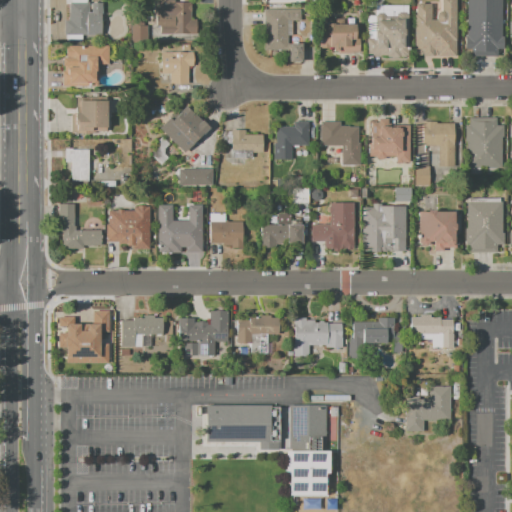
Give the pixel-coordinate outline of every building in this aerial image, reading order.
[(196,34),(160,34),(160,26),(157,26),(157,9),(158,9),(157,0),(174,0),(174,3),(190,3),(190,20),(196,20),(196,34)] [(455,0),(455,55),(437,55),(437,54),(433,54),(433,55),(422,55),(422,54),(416,54),(416,53),(414,53),(414,14),(416,14),(416,3),(418,3),(418,2),(423,2),(423,3),(430,3),(431,19),(436,19),(436,16),(436,13),(438,11),(441,10),(441,0),(455,0)] [(502,50),(496,50),(496,57),(470,57),(470,50),(464,50),(464,37),(466,37),(466,0),(501,0),(500,37),(502,37),(502,50)] [(101,35),(65,35),(65,21),(69,21),(69,13),(70,13),(70,3),(88,3),(88,13),(91,13),(91,3),(101,3),(101,35)] [(299,10),(299,20),(286,20),(287,44),(301,44),(301,62),(288,62),(288,50),(264,50),(264,10),(299,10)] [(386,16),(396,16),(397,14),(398,14),(398,12),(406,13),(406,14),(407,14),(408,56),(405,56),(405,57),(387,58),(387,56),(380,55),(380,54),(367,54),(367,39),(375,39),(375,16),(378,13),(382,13),(386,16)] [(131,43),(131,14),(143,14),(143,26),(147,26),(147,43),(131,43)] [(360,52),(353,52),(353,54),(338,54),(338,51),(334,51),(334,47),(330,47),(330,48),(321,48),(321,47),(318,47),(318,25),(335,25),(335,19),(344,19),(344,25),(355,25),(355,37),(360,37),(360,52)] [(107,46),(107,64),(96,64),(96,70),(97,70),(97,76),(96,76),(96,86),(61,86),(61,71),(63,71),(63,66),(61,66),(61,58),(65,58),(65,47),(68,47),(68,46),(107,46)] [(192,53),(192,67),(188,67),(188,84),(169,84),(169,74),(161,74),(161,53),(192,53)] [(106,97),(106,131),(95,131),(95,133),(72,133),(72,115),(77,115),(77,97),(106,97)] [(159,127),(170,117),(172,119),(179,113),(178,112),(184,106),(189,112),(190,111),(207,129),(201,135),(200,135),(183,152),(159,127)] [(502,125),(502,137),(500,137),(500,168),(465,168),(465,141),(464,141),(464,125),(468,125),(468,117),(495,117),(495,125),(502,125)] [(401,162),(400,163),(396,163),(395,162),(395,156),(384,156),(384,157),(382,159),(376,159),(374,157),(374,156),(368,156),(368,143),(370,143),(370,132),(369,132),(369,128),(370,128),(370,122),(377,122),(377,118),(387,118),(387,123),(389,123),(389,125),(408,125),(408,162),(401,162)] [(454,123),(454,166),(439,166),(438,145),(422,145),(422,121),(436,121),(436,123),(454,123)] [(307,122),(307,146),(291,146),(291,160),(273,160),(273,143),(275,143),(275,127),(293,127),(293,122),(307,122)] [(320,122),(340,122),(340,126),(349,126),(349,127),(358,127),(358,143),(360,143),(360,165),(342,165),(342,146),(320,146),(320,122)] [(262,152),(251,152),(251,157),(231,157),(231,144),(221,144),(220,131),(230,131),(230,129),(244,129),(244,134),(261,134),(262,152)] [(88,150),(88,181),(71,181),(71,162),(65,162),(65,149),(71,149),(71,150),(88,150)] [(429,167),(429,186),(415,186),(414,167),(429,167)] [(212,184),(178,185),(178,169),(211,168),(212,184)] [(308,204),(290,204),(290,188),(308,188),(308,204)] [(411,188),(411,202),(395,202),(394,188),(411,188)] [(466,203),(468,203),(468,198),(499,198),(499,202),(501,202),(501,233),(503,233),(503,245),(496,245),(496,253),(469,253),(469,245),(465,245),(465,229),(466,229),(466,203)] [(352,203),(352,248),(351,248),(351,250),(338,249),(338,251),(332,251),(332,249),(323,249),(323,242),(310,242),(310,225),(329,225),(329,214),(327,214),(327,206),(329,206),(329,203),(352,203)] [(404,206),(404,251),(388,251),(388,250),(386,250),(386,251),(364,251),(364,249),(361,249),(361,238),(361,233),(362,233),(361,207),(372,207),(372,203),(380,203),(380,206),(404,206)] [(58,235),(58,204),(73,204),(73,226),(74,226),(74,230),(100,230),(100,245),(82,245),(82,249),(61,249),(61,235),(58,235)] [(201,206),(201,252),(185,252),(185,247),(180,247),(180,253),(162,253),(162,252),(157,252),(157,205),(171,205),(171,221),(187,221),(187,206),(201,206)] [(149,207),(149,249),(132,249),(132,245),(127,245),(127,243),(118,243),(118,242),(106,242),(106,224),(108,224),(108,210),(117,210),(118,210),(123,210),(123,211),(134,211),(134,207),(138,207),(138,206),(145,206),(145,207),(149,207)] [(420,213),(429,213),(431,212),(436,212),(438,213),(456,213),(456,224),(457,226),(458,230),(456,232),(456,234),(458,234),(458,249),(445,249),(445,252),(436,252),(436,244),(436,243),(431,243),(431,244),(428,246),(423,247),(420,244),(420,213)] [(240,222),(241,248),(229,248),(229,246),(221,246),(221,244),(208,244),(208,222),(240,222)] [(260,225),(301,225),(301,244),(275,244),(275,249),(260,249),(260,225)] [(227,311),(227,341),(225,341),(225,342),(216,342),(216,341),(214,341),(214,356),(199,356),(198,341),(179,341),(179,326),(178,326),(178,318),(194,318),(194,322),(199,322),(199,321),(205,321),(205,322),(208,322),(208,324),(210,324),(210,311),(227,311)] [(452,347),(431,348),(431,334),(429,334),(429,335),(423,335),(423,334),(411,334),(411,317),(419,317),(419,314),(430,314),(430,317),(439,316),(439,319),(452,319),(452,347)] [(162,335),(134,334),(134,347),(120,347),(120,321),(133,321),(133,318),(142,318),(142,315),(153,315),(153,318),(162,318),(162,335)] [(278,334),(251,334),(251,343),(236,343),(236,333),(237,333),(237,320),(249,320),(249,317),(258,317),(258,315),(270,315),(270,317),(278,317),(278,334)] [(109,341),(56,340),(56,318),(66,318),(66,321),(70,321),(70,323),(94,324),(94,321),(99,321),(99,318),(109,318),(109,341)] [(341,323),(341,337),(341,348),(325,348),(325,345),(308,345),(308,355),(305,355),(293,355),(293,342),(294,342),(294,318),(305,318),(305,320),(314,320),(314,323),(318,322),(318,321),(323,321),(323,323),(327,323),(341,323)] [(352,322),(378,322),(378,318),(393,318),(393,333),(401,333),(401,353),(392,353),(392,340),(386,340),(386,343),(362,343),(362,359),(348,359),(348,339),(352,339),(352,322)] [(196,356),(190,356),(190,349),(184,349),(184,343),(197,343),(196,356)] [(428,386),(449,386),(449,419),(423,419),(424,432),(407,432),(406,397),(419,397),(419,399),(428,399),(428,386)] [(203,406),(281,406),(281,450),(259,450),(259,442),(204,442),(203,406)] [(289,407),(325,407),(325,495),(289,495),(289,407)]
